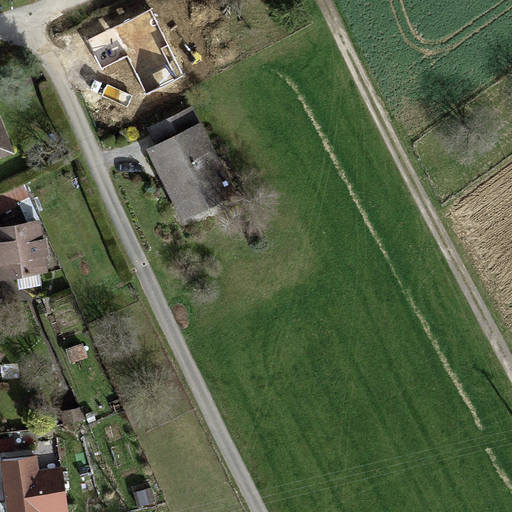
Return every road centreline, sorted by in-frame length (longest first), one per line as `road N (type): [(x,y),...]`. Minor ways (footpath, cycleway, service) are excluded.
road 1 (track): [(325,0),(511,366)]
road 2 (residential): [(31,15),(146,278)]
road 3 (track): [(146,278),(263,511)]
